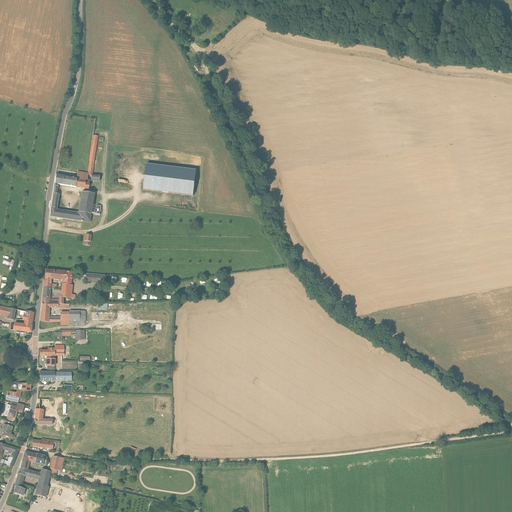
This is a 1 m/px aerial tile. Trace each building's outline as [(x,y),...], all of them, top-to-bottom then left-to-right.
[(98,136),(93,136),(88,174),(77,172),(76,178),(56,175),(54,189),(52,200),(51,208),(50,216),(89,222),(94,194),(81,192),(78,214),(56,211),(59,195),(56,194),(57,189),(58,185),(88,189),(89,180),(87,180),(88,175),(91,175),(91,181),(99,182),(100,176),(92,175),(98,136)] [(139,181),(138,191),(188,198),(192,173),(142,166),(139,181)] [(71,293),(71,291),(72,285),(71,285),(71,281),(72,274),(45,270),(44,279),(43,287),(43,289),(42,303),(57,303),(57,305),(63,304),(63,297),(75,299),(75,295),(71,295),(71,293)] [(103,284),(104,275),(86,274),(85,282),(103,284)] [(40,322),(45,322),(48,322),(60,322),(60,325),(84,325),(84,321),(86,321),(85,311),(69,311),(69,313),(60,313),(60,317),(48,317),(49,308),(69,307),(69,305),(63,305),(63,304),(57,305),(57,303),(42,303),(40,322)] [(0,307),(0,315),(5,317),(7,317),(7,319),(13,320),(15,309),(0,306),(0,307)] [(32,323),(32,322),(33,313),(20,311),(20,315),(23,316),(22,320),(25,321),(24,321),(31,322),(31,323),(32,323)] [(31,326),(24,325),(14,324),(14,325),(10,325),(9,330),(16,331),(15,332),(26,334),(26,333),(25,333),(25,332),(31,333),(31,326)] [(70,330),(61,330),(61,336),(65,336),(65,335),(68,335),(68,338),(69,338),(69,339),(78,339),(78,336),(84,336),(83,331),(78,331),(78,330),(70,330)] [(48,350),(40,351),(40,356),(47,356),(47,358),(48,358),(48,356),(55,356),(59,355),(59,349),(56,349),(56,348),(48,348),(48,350)] [(47,366),(47,369),(55,369),(55,356),(48,356),(48,358),(47,358),(47,359),(46,359),(46,366),(45,366),(47,366)] [(40,381),(45,381),(71,381),(71,373),(56,373),(56,372),(47,372),(40,372),(40,381)] [(19,383),(17,390),(16,393),(10,392),(8,400),(18,403),(21,390),(30,391),(30,385),(19,383)] [(49,400),(40,399),(39,409),(36,409),(35,415),(35,420),(35,425),(52,426),(52,425),(55,425),(56,421),(52,420),(43,419),(43,410),(48,410),(49,400)] [(17,403),(16,407),(11,405),(6,420),(14,422),(17,412),(22,413),(24,406),(17,403)] [(10,434),(12,427),(3,424),(0,433),(0,435),(14,439),(15,436),(10,434)] [(46,442),(47,440),(41,439),(41,441),(33,440),(32,447),(42,448),(43,442),(46,442)] [(52,449),(53,443),(53,441),(47,440),(46,442),(43,442),(42,448),(52,449)] [(0,457),(1,455),(2,455),(3,450),(12,453),(10,456),(9,456),(8,457),(6,456),(3,465),(12,468),(15,458),(19,450),(12,447),(5,445),(0,443),(0,457)] [(21,465),(21,469),(27,470),(29,462),(34,463),(42,465),(43,464),(45,465),(47,457),(44,457),(44,456),(25,452),(21,465)] [(59,458),(53,457),(50,469),(61,471),(62,468),(58,467),(59,458)] [(40,474),(27,470),(21,469),(19,474),(18,474),(14,486),(16,487),(20,488),(21,485),(23,480),(24,476),(39,480),(47,482),(49,477),(50,472),(42,469),(40,474)] [(16,487),(13,493),(22,496),(24,489),(20,488),(16,487)]
